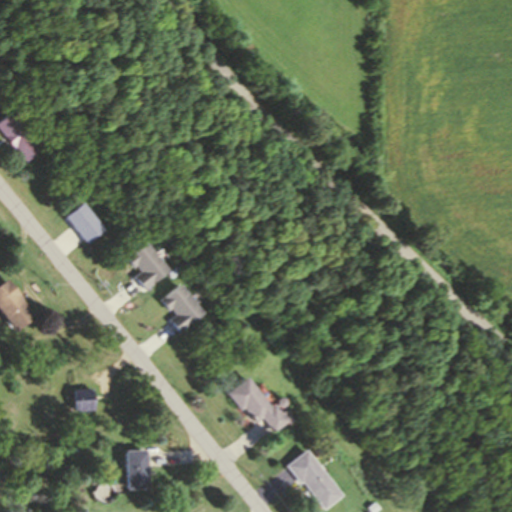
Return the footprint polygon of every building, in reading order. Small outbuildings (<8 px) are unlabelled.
[(0,113),(0,132),(22,159),(38,146),(7,108),(0,113)] [(139,239),(119,256),(128,267),(131,265),(135,270),(129,275),(142,290),(165,270),(139,239)] [(3,279),(0,281),(0,316),(10,329),(30,313),(3,279)] [(176,285),(157,300),(163,308),(166,306),(171,313),(164,318),(177,335),(186,327),(184,324),(198,313),(176,285)] [(244,376),(224,392),(238,409),(241,406),(254,422),(260,417),(271,431),(285,420),(270,402),(267,404),(244,376)] [(90,387),(91,409),(72,409),(71,388),(90,387)] [(302,447),(281,464),(297,484),(300,481),(322,509),(340,494),(302,447)] [(142,449),(143,487),(121,488),(120,449),(142,449)]
